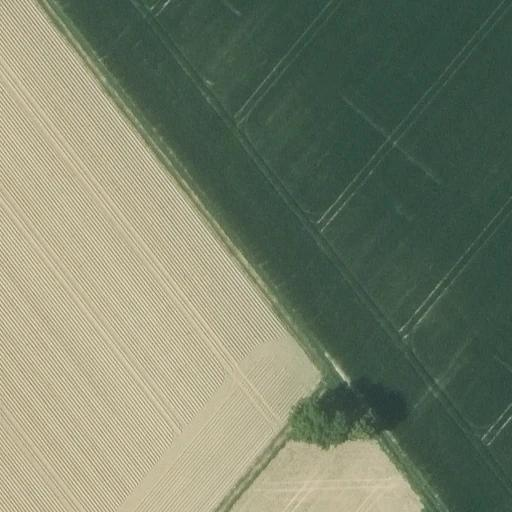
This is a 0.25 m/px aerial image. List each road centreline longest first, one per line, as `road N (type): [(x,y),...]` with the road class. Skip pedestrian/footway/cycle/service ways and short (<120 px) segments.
road 1 (track): [(431,511),(38,0)]
road 2 (track): [(221,511),(330,380)]
